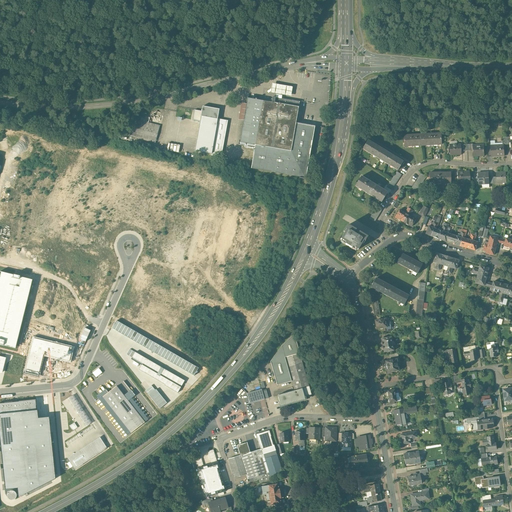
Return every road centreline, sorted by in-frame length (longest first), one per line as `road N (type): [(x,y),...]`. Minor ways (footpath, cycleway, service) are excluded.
road 1 (primary): [(46,511),(131,463),(185,418),(266,325),(302,259)]
road 2 (unclassified): [(324,60),(91,106),(0,100)]
road 3 (residential): [(0,392),(80,377),(128,268)]
road 4 (residential): [(390,241),(382,219),(413,168),(433,160),(511,163)]
road 5 (residential): [(221,437),(297,416),(379,421)]
road 6 (primary): [(308,245),(325,200),(344,93)]
road 7 (residential): [(373,387),(493,364),(497,380)]
road 8 (secondary): [(375,61),(511,66)]
road 9 (residential): [(511,267),(410,236),(390,241)]
